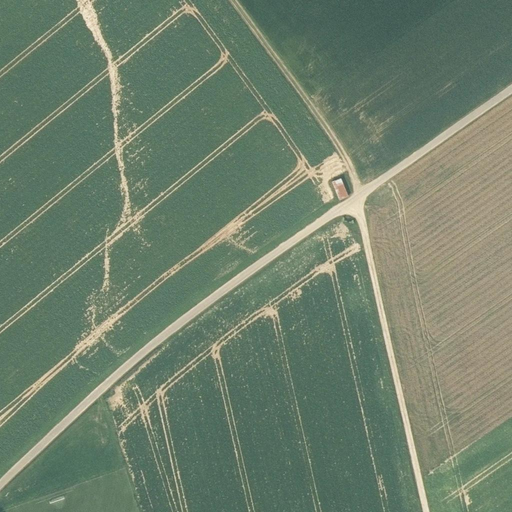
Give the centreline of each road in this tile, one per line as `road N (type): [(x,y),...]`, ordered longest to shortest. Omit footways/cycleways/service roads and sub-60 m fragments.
road 1 (unclassified): [(0,485),(127,366),(225,289),(511,89)]
road 2 (track): [(425,511),(353,199)]
road 3 (track): [(359,195),(323,125),(230,0)]
